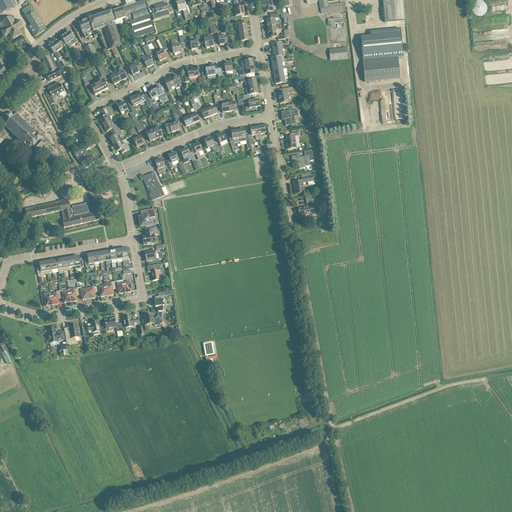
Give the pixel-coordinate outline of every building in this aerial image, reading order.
[(0,0),(0,14),(13,7),(18,4),(15,0),(0,0)] [(190,0),(191,4),(192,7),(200,5),(201,9),(202,14),(206,13),(204,4),(203,4),(202,0),(199,0),(190,0)] [(215,0),(214,0),(205,0),(206,3),(210,1),(212,9),(213,11),(218,10),(218,7),(215,0)] [(273,11),(272,1),(273,0),(265,0),(266,1),(262,2),(263,6),(264,6),(265,13),(269,12),(270,16),(278,14),(278,15),(281,14),(282,14),(282,10),(273,11)] [(327,4),(327,1),(326,0),(318,0),(320,10),(328,8),(345,7),(345,3),(327,4)] [(405,21),(403,0),(382,0),(385,23),(405,21)] [(184,1),(176,3),(177,6),(179,11),(183,10),(184,14),(185,14),(186,17),(185,17),(186,20),(187,20),(189,20),(192,19),(189,9),(188,4),(185,5),(185,4),(184,1)] [(28,27),(32,33),(35,37),(47,30),(35,11),(34,12),(28,2),(22,6),(24,9),(21,11),(31,26),(28,27)] [(149,16),(144,2),(113,12),(116,21),(114,22),(115,25),(123,23),(122,19),(124,19),(127,25),(130,24),(135,39),(154,33),(149,16)] [(472,6),(472,8),(472,9),(472,11),(472,13),(473,14),(474,16),(476,17),(477,17),(479,18),(481,18),(483,17),(484,16),(486,15),(487,14),(487,12),(487,10),(487,8),(487,7),(486,5),(485,4),(483,3),(482,2),(480,2),(478,2),(476,2),(475,3),(473,5),(472,6)] [(167,6),(166,3),(154,6),(156,13),(152,15),(154,21),(161,19),(160,16),(162,16),(161,13),(168,11),(169,14),(173,13),(170,5),(167,6)] [(232,17),(224,19),(224,20),(224,22),(232,21),(242,19),(241,16),(244,15),(243,8),(240,8),(240,4),(238,4),(237,5),(235,5),(234,5),(233,6),(233,10),(235,9),(236,17),(232,17)] [(114,22),(113,17),(111,13),(89,20),(93,31),(104,28),(111,50),(114,49),(122,46),(115,25),(114,22)] [(271,19),(267,20),(268,27),(268,28),(275,27),(277,26),(276,21),(275,19),(278,18),(278,15),(278,14),(270,16),(271,19)] [(23,26),(21,22),(20,21),(15,24),(12,17),(0,23),(0,27),(2,31),(1,32),(4,37),(9,34),(12,39),(21,34),(18,29),(23,26)] [(83,21),(78,24),(80,28),(85,38),(88,37),(90,40),(94,38),(92,35),(92,34),(92,32),(91,28),(89,24),(88,21),(88,20),(87,20),(86,19),(83,21)] [(246,25),(241,26),(238,26),(239,34),(247,33),(246,25)] [(268,27),(267,28),(269,39),(271,38),(271,39),(272,38),(276,37),(275,30),(275,27),(268,28),(268,27)] [(284,36),(282,36),(277,37),(278,40),(283,39),(290,38),(289,30),(283,31),(284,36)] [(69,32),(61,38),(65,44),(63,46),(65,48),(66,47),(67,49),(69,54),(74,52),(71,47),(77,43),(75,39),(69,32)] [(227,44),(226,39),(225,33),(221,34),(221,35),(218,36),(220,46),(227,44)] [(249,40),(247,33),(239,34),(240,38),(237,38),(238,42),(249,40)] [(401,34),(361,37),(362,56),(403,52),(401,34)] [(167,49),(165,45),(160,35),(156,36),(158,40),(156,41),(161,50),(160,50),(159,52),(155,51),(152,53),(151,53),(153,56),(154,58),(157,57),(159,62),(166,59),(163,52),(167,49)] [(201,45),(200,40),(199,35),(196,36),(196,41),(187,43),(188,48),(191,48),(191,51),(198,49),(198,46),(201,45)] [(207,35),(203,36),(204,37),(204,40),(204,41),(205,44),(205,46),(206,48),(214,47),(213,42),(212,36),(208,37),(207,35)] [(183,36),(179,37),(180,44),(175,45),(175,41),(171,42),(173,54),(181,52),(180,50),(185,49),(184,44),(183,36)] [(284,41),(283,39),(278,40),(278,43),(272,44),(273,51),(283,49),(281,42),(284,41)] [(63,49),(65,48),(63,46),(61,47),(57,41),(49,47),(58,60),(62,58),(58,52),(62,49),(63,49)] [(85,48),(90,57),(92,61),(98,58),(96,54),(92,44),(85,48)] [(150,58),(153,56),(151,53),(147,45),(143,48),(147,57),(146,57),(146,56),(145,56),(141,58),(141,59),(141,60),(142,61),(143,61),(147,68),(153,65),(150,58)] [(347,59),(346,48),(329,49),(330,61),(347,59)] [(283,55),(283,49),(273,51),(274,57),(280,56),(281,57),(286,56),(286,54),(283,55)] [(78,56),(75,51),(74,52),(69,54),(72,60),(75,58),(75,57),(78,56)] [(117,54),(114,56),(120,68),(121,68),(124,67),(117,54)] [(61,76),(59,71),(52,56),(50,58),(49,56),(42,59),(49,74),(47,75),(50,82),(61,76)] [(363,61),(365,82),(400,79),(398,58),(363,61)] [(141,67),(138,61),(137,60),(134,61),(136,65),(129,68),(133,76),(139,72),(138,69),(141,67)] [(241,62),(242,65),(243,69),(253,67),(252,60),(241,62)] [(61,61),(57,62),(63,74),(66,73),(61,61)] [(283,69),(282,63),(272,64),(273,71),(283,69)] [(232,71),(231,64),(224,65),(225,69),(221,69),(222,77),(223,77),(223,79),(225,79),(226,79),(227,79),(227,78),(226,77),(226,76),(226,73),(233,72),(232,71)] [(222,77),(221,69),(215,70),(214,67),(205,68),(207,77),(218,75),(218,78),(222,77)] [(244,76),(240,76),(240,78),(240,79),(251,78),(250,75),(254,74),(253,67),(243,69),(244,76)] [(127,79),(121,68),(120,68),(118,69),(118,70),(115,71),(116,73),(117,74),(120,82),(127,79)] [(284,76),(283,69),(273,71),(274,78),(284,76)] [(199,77),(197,70),(187,71),(188,75),(184,75),(185,82),(189,82),(189,79),(199,77)] [(110,76),(109,76),(110,78),(112,81),(114,85),(120,82),(117,74),(113,76),(112,75),(110,76)] [(177,76),(171,79),(174,87),(176,89),(182,86),(177,76)] [(284,76),(274,78),(275,84),(280,84),(285,83),(287,82),(285,82),(284,80),(287,80),(286,76),(284,76)] [(70,77),(66,79),(70,88),(74,86),(70,77)] [(108,88),(104,81),(102,78),(96,81),(102,92),(108,88)] [(257,87),(255,80),(251,81),(251,78),(240,79),(241,83),(245,82),(246,89),(257,87)] [(174,87),(171,79),(164,82),(169,92),(172,91),(171,88),(174,87)] [(95,95),(102,92),(96,81),(89,84),(95,95)] [(65,93),(63,89),(60,85),(48,91),(50,93),(46,95),(51,105),(55,103),(53,99),(65,93)] [(160,87),(154,90),(158,97),(160,100),(167,97),(164,90),(162,91),(160,87)] [(250,95),(253,95),(258,94),(257,87),(246,89),(247,95),(243,96),(244,99),(245,99),(248,99),(250,98),(249,95),(250,95)] [(287,94),(289,93),(295,93),(294,88),(280,90),(281,94),(278,94),(280,104),(285,103),(288,102),(287,94)] [(154,90),(149,94),(152,100),(149,101),(151,105),(153,104),(156,103),(154,99),(158,97),(154,90)] [(142,93),(136,97),(140,104),(145,101),(149,108),(152,107),(151,105),(149,101),(146,95),(143,96),(142,93)] [(140,104),(136,97),(129,100),(131,103),(128,104),(133,112),(134,116),(137,114),(136,111),(138,110),(136,106),(140,104)] [(198,112),(195,104),(193,99),(190,100),(195,113),(198,112)] [(244,99),(238,100),(238,103),(238,105),(239,110),(243,110),(242,105),(248,104),(248,102),(248,99),(245,99),(244,99)] [(259,103),(259,100),(248,102),(248,104),(249,109),(260,107),(260,106),(261,105),(261,103),(260,103),(259,103)] [(117,106),(119,111),(121,113),(124,111),(126,115),(129,113),(124,103),(117,106)] [(237,111),(236,106),(235,103),(228,104),(230,112),(237,111)] [(217,114),(215,109),(214,106),(211,107),(209,104),(206,105),(211,117),(217,114)] [(230,112),(228,104),(221,105),(222,113),(230,112)] [(205,110),(201,112),(202,115),(204,119),(211,117),(206,105),(203,107),(205,110)] [(112,122),(109,117),(112,116),(108,107),(100,112),(101,112),(102,114),(101,114),(102,115),(102,114),(104,117),(100,119),(104,126),(112,122)] [(297,110),(281,113),(283,120),(284,120),(286,126),(296,124),(294,114),(298,113),(297,110)] [(138,122),(134,116),(133,112),(129,114),(134,124),(138,122)] [(165,125),(164,126),(168,134),(171,133),(172,133),(180,130),(178,126),(182,124),(176,112),(173,114),(174,118),(176,123),(169,126),(168,124),(165,125)] [(199,121),(197,117),(196,114),(193,115),(193,114),(191,112),(188,113),(190,116),(189,116),(193,124),(199,121)] [(32,131),(13,113),(9,117),(9,116),(6,120),(2,124),(5,127),(10,133),(21,143),(20,144),(22,147),(21,148),(27,154),(28,153),(32,157),(45,144),(41,140),(43,138),(37,132),(36,133),(34,130),(32,131)] [(193,124),(189,116),(183,119),(186,127),(193,124)] [(114,126),(112,122),(104,126),(107,132),(113,129),(114,133),(120,130),(117,124),(114,126)] [(162,137),(160,132),(158,126),(151,128),(152,130),(156,140),(162,137)] [(7,136),(10,133),(5,127),(0,131),(0,145),(8,137),(7,136)] [(263,127),(257,128),(259,140),(262,139),(261,135),(265,134),(263,127)] [(259,140),(257,128),(250,129),(252,136),(255,136),(256,140),(259,140)] [(123,136),(120,130),(114,133),(116,136),(110,139),(114,146),(122,141),(120,137),(123,136)] [(156,140),(152,130),(146,133),(150,142),(156,140)] [(244,130),(238,131),(240,143),(246,141),(248,150),(251,149),(250,146),(249,139),(246,140),(244,130)] [(240,143),(238,131),(231,132),(232,140),(233,142),(230,142),(233,151),(234,151),(234,148),(235,148),(234,144),(240,143)] [(216,136),(220,144),(226,141),(223,133),(216,136)] [(299,133),(295,133),(290,134),(290,137),(286,138),(288,150),(297,148),(295,137),(300,136),(299,133)] [(144,145),(142,140),(140,137),(133,140),(137,148),(144,145)] [(206,145),(206,144),(208,149),(211,147),(213,150),(215,149),(217,153),(220,151),(218,147),(217,144),(214,145),(211,138),(204,141),(205,143),(205,144),(206,145)] [(130,149),(127,145),(125,140),(122,141),(114,146),(117,152),(123,149),(124,152),(130,149)] [(199,143),(192,146),(196,153),(193,154),(195,161),(196,162),(199,160),(198,158),(201,157),(199,153),(202,151),(201,148),(199,143)] [(180,151),(182,156),(184,160),(183,161),(184,163),(189,161),(188,161),(192,160),(193,162),(195,161),(193,154),(192,153),(189,154),(187,148),(180,151)] [(77,153),(74,154),(77,160),(78,159),(86,169),(96,161),(90,154),(89,155),(87,151),(80,157),(77,153)] [(314,161),(312,151),(304,152),(305,157),(299,158),(299,156),(291,157),(292,162),(298,161),(299,169),(305,168),(304,165),(306,165),(307,167),(311,166),(310,161),(314,161)] [(170,159),(167,161),(171,169),(174,168),(172,164),(178,161),(175,153),(168,156),(170,159)] [(161,159),(155,162),(157,167),(158,170),(162,168),(163,170),(163,171),(166,169),(165,169),(167,168),(168,173),(172,171),(171,169),(167,161),(163,162),(161,159)] [(159,186),(154,173),(144,177),(143,175),(139,177),(141,181),(141,180),(143,179),(148,190),(147,191),(152,202),(165,196),(160,185),(159,186)] [(302,181),(293,183),(295,194),(299,194),(300,194),(304,193),(303,184),(314,182),(313,176),(308,177),(302,178),(301,178),(302,181)] [(64,228),(99,220),(97,213),(95,205),(94,206),(92,196),(89,197),(90,203),(89,204),(89,207),(88,207),(87,204),(87,205),(73,208),(72,207),(72,209),(70,209),(69,202),(68,200),(25,209),(27,219),(61,211),(64,221),(63,221),(64,228)] [(307,207),(298,209),(299,218),(304,217),(305,217),(305,215),(311,214),(312,215),(315,214),(313,203),(312,200),(306,201),(307,207)] [(141,217),(139,218),(140,227),(150,226),(149,218),(155,217),(154,212),(153,213),(152,210),(140,212),(141,217)] [(146,237),(142,237),(143,241),(142,242),(142,244),(143,245),(143,246),(155,244),(154,236),(158,235),(157,228),(145,230),(146,237)] [(127,248),(121,249),(122,259),(123,261),(129,261),(129,263),(132,263),(130,253),(127,253),(127,248)] [(145,252),(146,261),(156,259),(155,251),(145,252)] [(94,264),(93,254),(87,255),(88,260),(85,260),(86,268),(95,266),(94,264)] [(79,256),(73,257),(75,267),(75,270),(84,268),(83,261),(80,261),(79,256)] [(47,274),(45,262),(39,263),(40,268),(37,268),(38,276),(47,274)] [(159,265),(151,266),(147,267),(148,272),(148,273),(151,272),(153,282),(161,280),(160,274),(159,274),(158,271),(160,271),(160,270),(159,265)] [(125,293),(124,284),(118,285),(117,281),(114,282),(115,289),(118,289),(119,294),(125,293)] [(113,290),(115,289),(114,282),(111,282),(112,286),(106,287),(107,296),(114,295),(113,290)] [(107,296),(106,287),(105,285),(99,286),(99,284),(96,285),(97,292),(100,292),(101,297),(107,296)] [(94,293),(97,292),(96,285),(93,286),(93,287),(87,288),(89,299),(95,298),(94,293)] [(76,296),(79,296),(78,288),(69,290),(69,293),(71,302),(77,301),(76,296)] [(89,299),(87,288),(81,289),(81,288),(78,288),(79,296),(82,295),(83,300),(89,299)] [(71,302),(69,293),(69,290),(63,291),(59,291),(61,299),(63,298),(64,304),(71,302)] [(58,299),(61,299),(59,291),(56,292),(57,293),(51,294),(53,306),(59,304),(58,299)] [(50,293),(41,294),(42,302),(43,304),(46,303),(46,307),(53,306),(51,294),(50,293)] [(155,301),(154,301),(155,308),(158,307),(158,312),(156,314),(158,316),(161,319),(162,319),(162,309),(165,310),(166,304),(164,304),(163,300),(164,300),(164,296),(155,297),(155,301)] [(153,315),(149,316),(148,315),(147,314),(146,315),(145,315),(145,316),(144,317),(146,325),(154,324),(154,326),(160,325),(163,322),(158,316),(155,319),(153,319),(153,315)] [(131,317),(123,318),(125,328),(133,327),(133,326),(139,325),(138,318),(132,319),(131,317)] [(104,321),(106,329),(109,329),(109,331),(113,330),(113,328),(116,328),(117,332),(122,331),(121,324),(117,325),(117,326),(116,326),(115,319),(104,321)] [(99,322),(91,323),(91,325),(87,325),(87,327),(82,328),(84,338),(89,337),(89,334),(93,333),(93,336),(101,335),(100,332),(99,322)] [(70,335),(65,335),(67,344),(76,342),(75,338),(80,337),(78,326),(77,326),(76,325),(74,326),(73,326),(69,327),(70,335)] [(50,344),(56,342),(58,342),(58,341),(64,340),(63,333),(59,333),(59,334),(57,334),(56,329),(47,331),(50,344)] [(12,362),(8,355),(4,358),(8,365),(12,362)]
